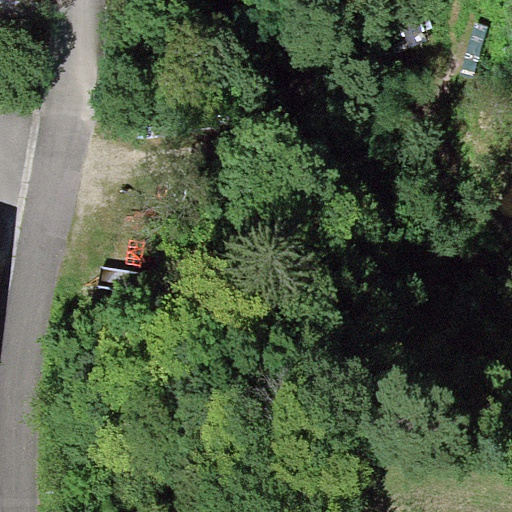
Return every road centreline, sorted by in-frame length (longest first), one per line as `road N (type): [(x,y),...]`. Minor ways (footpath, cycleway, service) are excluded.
road 1 (residential): [(78,0),(66,125),(26,340),(15,511)]
road 2 (track): [(427,0),(405,86),(343,139),(188,173),(50,185)]
